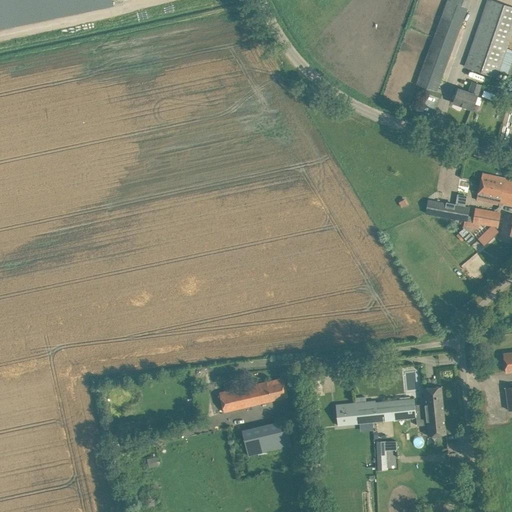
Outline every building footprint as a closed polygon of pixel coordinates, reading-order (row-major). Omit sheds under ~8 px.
[(0,0),(0,27),(103,6),(113,4),(112,0),(0,0)] [(436,92),(440,82),(470,0),(447,0),(420,75),(416,84),(436,92)] [(511,74),(511,50),(507,48),(511,32),(511,6),(492,0),(487,0),(465,66),(497,77),(499,70),(511,74)] [(477,95),(480,85),(473,82),(469,92),(458,88),(453,102),(472,109),(477,95)] [(501,200),(506,179),(482,173),(476,199),(499,205),(500,200),(501,200)] [(511,204),(511,179),(506,179),(501,200),(500,200),(507,202),(507,203),(511,204)] [(429,200),(426,214),(464,220),(467,220),(470,207),(429,200)] [(476,208),(473,222),(479,223),(498,226),(500,217),(495,211),(476,208)] [(511,242),(511,214),(505,213),(499,239),(511,242)] [(464,220),(463,226),(478,228),(479,223),(473,222),(467,220),(464,220)] [(487,230),(478,238),(484,245),(499,232),(493,225),(487,230)] [(471,277),(487,267),(478,253),(462,262),(471,277)] [(511,351),(503,353),(506,372),(511,371),(511,387),(506,388),(509,411),(511,410),(511,351)] [(224,411),(288,397),(283,377),(219,392),(224,411)] [(425,403),(415,404),(416,413),(444,410),(441,386),(423,388),(425,403)] [(356,402),(336,404),(338,425),(416,417),(416,413),(415,404),(414,398),(376,402),(375,400),(365,401),(365,396),(356,397),(356,402)] [(444,410),(416,413),(416,417),(417,425),(427,424),(428,435),(446,434),(444,410)] [(249,455),(291,445),(285,420),(243,430),(249,455)] [(396,445),(376,447),(379,468),(388,466),(386,452),(397,451),(396,445)] [(149,468),(158,465),(155,456),(147,459),(149,468)]
